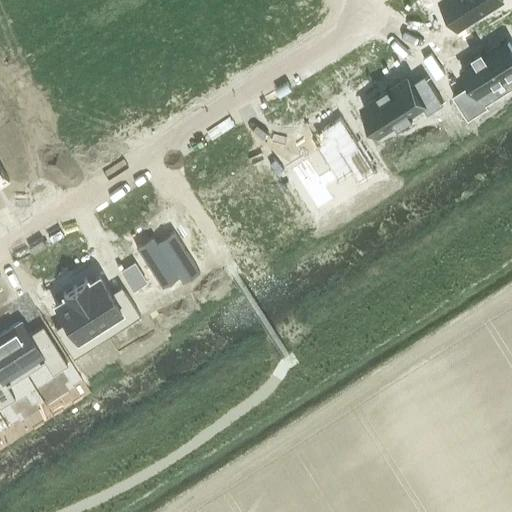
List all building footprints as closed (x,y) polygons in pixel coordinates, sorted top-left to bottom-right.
[(17,0),(29,18),(41,10),(35,0),(17,0)] [(253,0),(263,14),(274,6),(285,23),(295,17),(296,18),(319,4),(316,0),(253,0)] [(439,0),(458,28),(502,0),(439,0)] [(456,93),(453,94),(468,118),(488,106),(483,97),(496,88),(494,85),(511,73),(511,51),(505,40),(484,53),(482,49),(472,55),(475,59),(461,68),(472,85),(457,95),(456,93)] [(132,71),(113,83),(136,118),(156,105),(140,80),(151,74),(138,53),(126,61),(132,71)] [(379,96),(363,106),(380,133),(396,123),(398,126),(413,116),(411,113),(423,106),(427,113),(443,103),(426,76),(411,85),(407,79),(391,89),(388,85),(387,86),(388,87),(379,93),(378,92),(377,93),(379,96)] [(88,84),(76,92),(89,113),(100,106),(116,131),(136,118),(113,83),(95,95),(88,84)] [(307,159),(292,169),(317,208),(333,198),(325,187),(353,169),(360,181),(376,171),(341,116),(310,135),(331,169),(319,177),(307,159)] [(56,119),(36,132),(58,168),(78,155),(56,119)] [(36,132),(16,145),(38,180),(58,168),(36,132)] [(0,165),(0,186),(10,180),(0,165)] [(232,188),(219,196),(227,209),(223,211),(235,229),(253,217),(250,214),(268,203),(274,213),(295,200),(278,173),(266,180),(259,170),(246,179),(245,177),(243,178),(244,178),(233,185),(232,185),(231,186),(232,188)] [(153,235),(136,246),(162,287),(180,275),(178,273),(194,263),(173,231),(157,241),(153,235)] [(134,263),(122,271),(133,289),(145,281),(134,263)] [(85,278),(74,286),(102,330),(122,317),(126,323),(140,314),(138,311),(125,291),(113,298),(98,275),(88,282),(85,278)] [(65,296),(54,303),(69,327),(58,334),(71,354),(73,357),(86,349),(84,346),(82,342),(102,330),(74,286),(63,293),(65,296)] [(20,320),(0,332),(25,372),(44,360),(52,373),(67,364),(42,325),(29,333),(20,320)] [(0,406),(15,397),(6,384),(25,372),(0,332),(0,406)]
